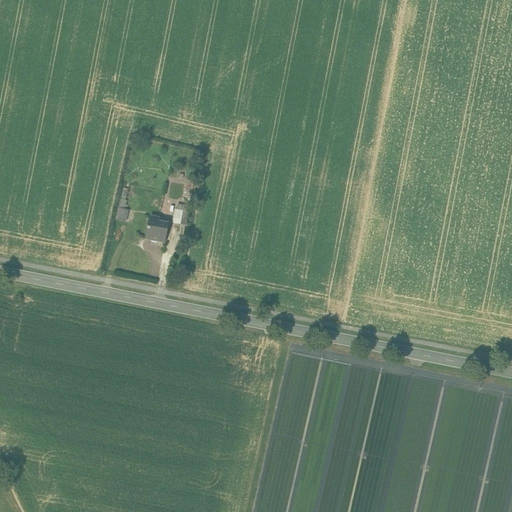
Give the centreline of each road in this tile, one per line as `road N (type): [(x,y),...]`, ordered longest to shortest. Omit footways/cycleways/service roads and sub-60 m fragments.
road 1 (tertiary): [(0,272),(511,373)]
road 2 (track): [(290,346),(511,389)]
